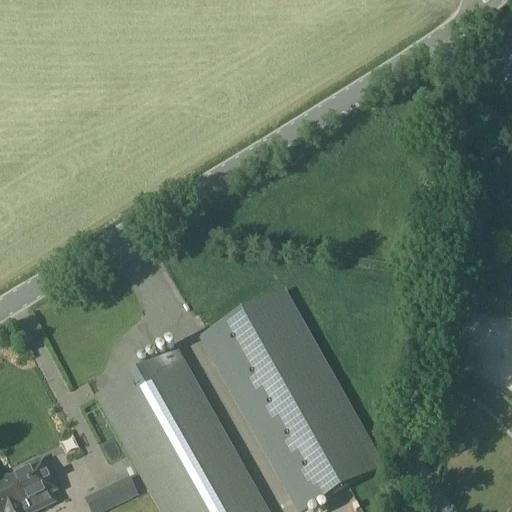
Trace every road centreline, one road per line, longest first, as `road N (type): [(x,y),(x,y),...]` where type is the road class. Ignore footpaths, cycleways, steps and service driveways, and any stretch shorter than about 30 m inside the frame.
road 1 (unclassified): [(0,307),(464,19)]
road 2 (track): [(407,511),(464,19)]
